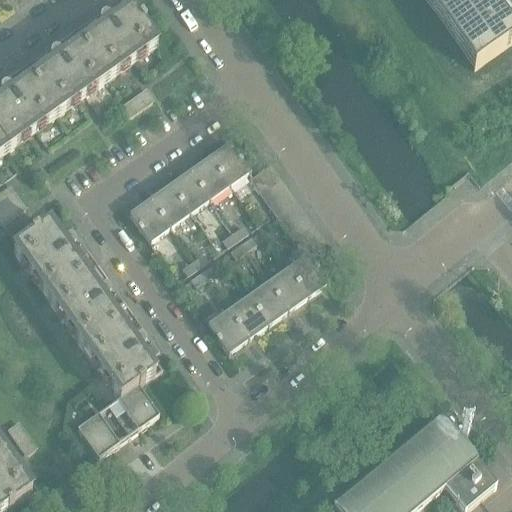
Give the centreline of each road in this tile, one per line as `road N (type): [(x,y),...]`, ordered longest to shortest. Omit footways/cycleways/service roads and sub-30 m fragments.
road 1 (residential): [(243,422),(87,207),(254,89)]
road 2 (residential): [(254,89),(399,293)]
road 3 (residential): [(243,422),(399,293)]
road 4 (residential): [(511,447),(408,321),(399,293)]
road 5 (residential): [(135,511),(243,422)]
